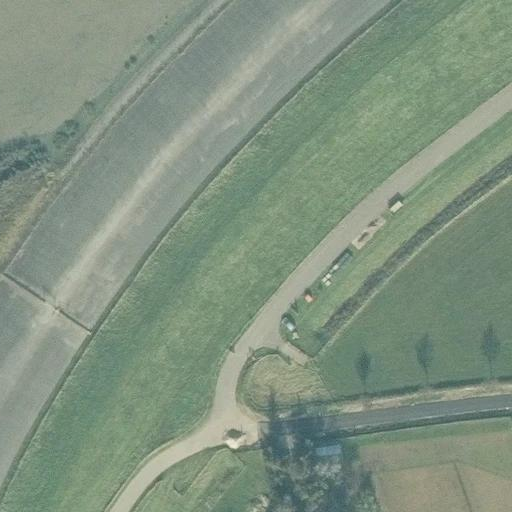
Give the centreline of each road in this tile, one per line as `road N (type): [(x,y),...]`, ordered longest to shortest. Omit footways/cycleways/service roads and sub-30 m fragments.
road 1 (unclassified): [(226,433),(227,383),(239,357),(389,194),(511,99)]
road 2 (unclassified): [(226,433),(511,400)]
road 3 (unclassified): [(119,511),(154,469),(226,433)]
